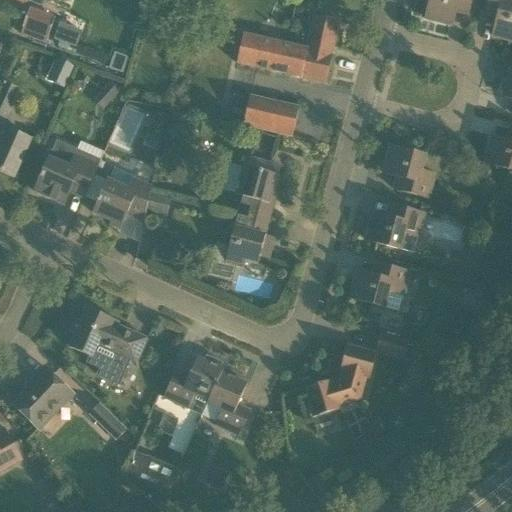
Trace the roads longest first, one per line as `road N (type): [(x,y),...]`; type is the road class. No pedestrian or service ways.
road 1 (residential): [(67,250),(260,339),(279,339),(313,302),(368,95)]
road 2 (residential): [(368,95),(449,123),(467,104),(475,68),(444,49),(385,37)]
